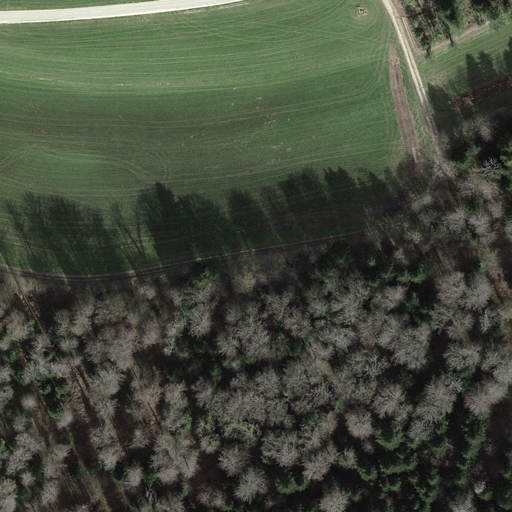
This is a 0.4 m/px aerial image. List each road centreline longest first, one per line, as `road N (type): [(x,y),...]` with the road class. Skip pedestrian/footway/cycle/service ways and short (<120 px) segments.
road 1 (track): [(0,265),(103,276),(328,240),(413,211),(443,175),(442,156),(385,0)]
road 2 (unclassified): [(209,0),(0,16)]
